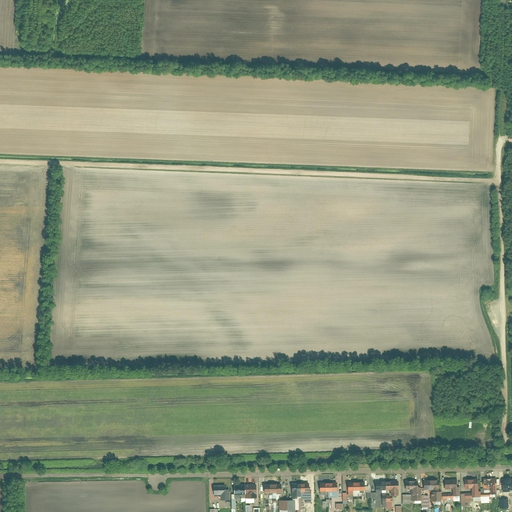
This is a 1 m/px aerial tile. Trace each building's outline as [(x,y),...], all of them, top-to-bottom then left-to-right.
[(499,493),(498,478),(485,478),(485,488),(493,488),(493,493),(499,493)] [(454,488),(460,488),(459,479),(446,479),(446,489),(454,488)] [(481,496),(480,479),(466,479),(466,488),(474,488),(474,492),(475,497),(481,496)] [(425,489),(440,489),(440,480),(425,480),(425,489)] [(349,491),(366,490),(366,486),(365,481),(349,482),(349,491)] [(377,490),(387,490),(387,481),(377,482),(377,490)] [(400,495),(399,481),(387,481),(387,490),(392,490),(392,495),(400,495)] [(414,500),(422,500),(422,495),(422,486),(419,487),(419,481),(407,481),(407,489),(414,489),(414,494),(414,500)] [(321,491),(330,491),(330,482),(321,482),(321,491)] [(330,491),(339,490),(338,482),(330,482),(330,491)] [(302,492),(302,483),(292,484),(293,496),(302,496),(302,492)] [(310,483),(302,483),(302,492),(311,492),(310,483)] [(246,494),(246,484),(235,485),(235,494),(246,494)] [(246,494),(246,498),(258,497),(257,484),(246,484),(246,494)] [(266,493),(274,493),(274,484),(266,484),(266,493)] [(274,493),(283,493),(282,484),(274,484),(274,493)] [(227,490),(227,485),(215,485),(215,494),(222,494),(222,500),(231,499),(231,489),(227,490)] [(454,496),(462,496),(462,493),(462,488),(460,488),(454,488),(454,493),(454,496)] [(443,501),(443,500),(443,494),(443,491),(432,491),(432,501),(443,501)] [(475,497),(474,492),(462,493),(462,496),(462,501),(471,501),(475,501),(475,497)] [(414,500),(414,494),(404,494),(404,503),(414,503),(414,500)] [(509,508),(509,499),(501,499),(501,509),(509,508)] [(280,510),(290,509),(289,500),(280,500),(280,510)]
